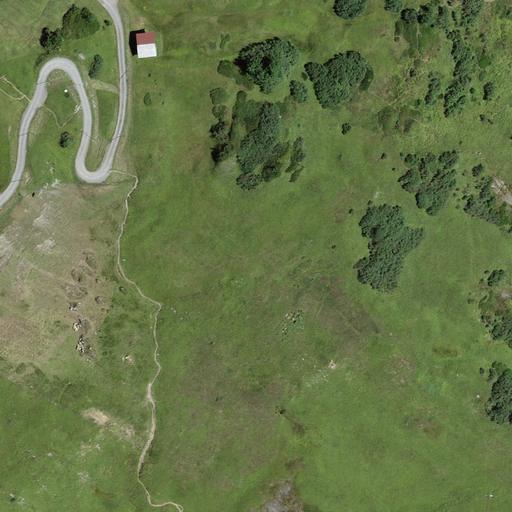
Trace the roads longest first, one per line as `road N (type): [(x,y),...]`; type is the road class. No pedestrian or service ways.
road 1 (track): [(86,100),(71,65),(59,59),(47,67),(14,185),(0,200)]
road 2 (track): [(109,0),(128,79),(110,164)]
